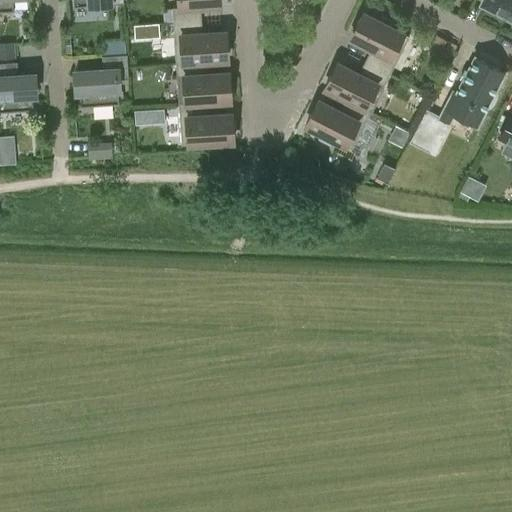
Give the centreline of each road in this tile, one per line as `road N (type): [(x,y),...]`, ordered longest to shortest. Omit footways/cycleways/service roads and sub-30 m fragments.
road 1 (residential): [(344,0),(298,86),(269,106),(251,85),(244,0)]
road 2 (residential): [(59,153),(49,0)]
